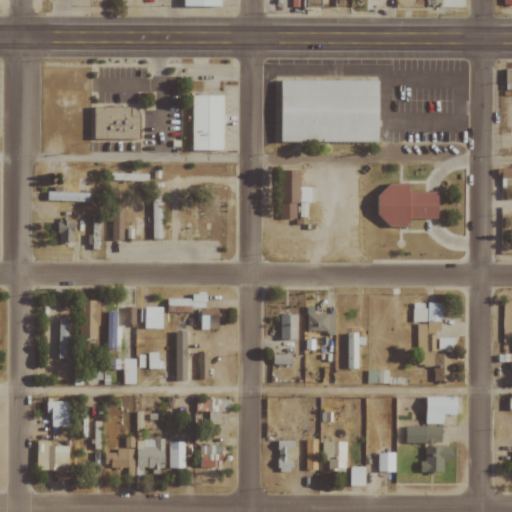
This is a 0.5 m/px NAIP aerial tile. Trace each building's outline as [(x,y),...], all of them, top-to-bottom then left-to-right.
[(290,0),(291,8),(301,7),(300,0),(290,0)] [(318,0),(303,0),(304,8),(319,8),(318,0)] [(280,142),(376,143),(377,102),(377,84),(281,83),(280,142)] [(223,151),(224,96),(191,95),(190,150),(223,151)] [(141,139),(140,117),(131,117),(131,107),(95,108),(96,140),(141,139)] [(511,178),(511,168),(499,169),(499,179),(511,178)] [(299,170),(281,170),(280,219),(296,219),(296,202),(311,203),(311,187),(299,187),(299,170)] [(378,214),(391,229),(400,228),(408,228),(408,222),(431,222),(438,222),(438,195),(431,195),(409,195),(408,188),(408,185),(400,185),(391,185),(378,197),(378,214)] [(47,192),(47,201),(88,202),(88,193),(47,192)] [(109,240),(121,240),(123,193),(111,193),(109,240)] [(151,239),(161,239),(160,196),(149,196),(151,239)] [(99,215),(89,215),(88,241),(98,241),(99,215)] [(58,243),(73,244),(74,221),(58,220),(58,243)] [(191,312),(191,299),(167,299),(167,312),(191,312)] [(79,301),(78,338),(98,338),(98,301),(79,301)] [(412,321),(444,322),(445,303),(426,303),(412,303),(412,321)] [(162,308),(141,308),(141,329),(162,329),(162,308)] [(218,330),(219,310),(201,310),(200,329),(218,330)] [(115,312),(106,312),(105,350),(115,350),(115,312)] [(278,339),(296,340),(297,316),(279,315),(278,339)] [(56,358),(67,359),(68,319),(57,319),(56,358)] [(433,381),(451,382),(452,354),(434,354),(435,335),(426,335),(426,325),(417,324),(415,366),(434,367),(433,381)] [(179,331),(167,331),(166,381),(179,382),(179,331)] [(358,369),(357,333),(345,333),(345,369),(358,369)] [(448,338),(437,339),(438,350),(449,350),(448,338)] [(314,350),(314,340),(304,339),(304,350),(314,350)] [(207,353),(197,352),(196,378),(207,378),(207,353)] [(159,353),(147,353),(147,369),(159,369),(159,353)] [(272,364),(291,365),(291,355),(273,354),(272,364)] [(134,361),(123,361),(124,385),(135,384),(134,361)] [(386,371),(374,371),(374,376),(371,376),(371,384),(387,383),(386,371)] [(426,425),(444,425),(444,415),(459,415),(458,397),(426,397),(426,425)] [(230,412),(230,400),(195,399),(194,411),(230,412)] [(51,427),(69,427),(68,401),(44,402),(44,414),(51,413),(51,427)] [(135,432),(142,431),(142,412),(134,412),(135,432)] [(404,444),(441,443),(441,426),(404,427),(404,444)] [(163,440),(136,439),(135,470),(162,471),(163,440)] [(275,441),(276,471),(293,471),(292,440),(275,441)] [(36,469),(68,470),(68,447),(49,446),(49,441),(36,441),(36,469)] [(167,469),(183,468),(183,442),(166,442),(167,469)] [(321,461),(327,461),(327,470),(345,470),(345,442),(321,442),(321,461)] [(219,445),(197,446),(197,469),(220,468),(219,445)] [(452,461),(452,447),(424,447),(424,462),(419,462),(419,473),(443,473),(443,461),(452,461)] [(315,448),(305,448),(305,470),(315,471),(315,448)] [(132,450),(113,449),(113,453),(104,453),(103,468),(132,468),(132,450)] [(377,472),(394,473),(395,453),(377,453),(377,472)] [(348,486),(363,487),(364,467),(349,467),(348,486)]
